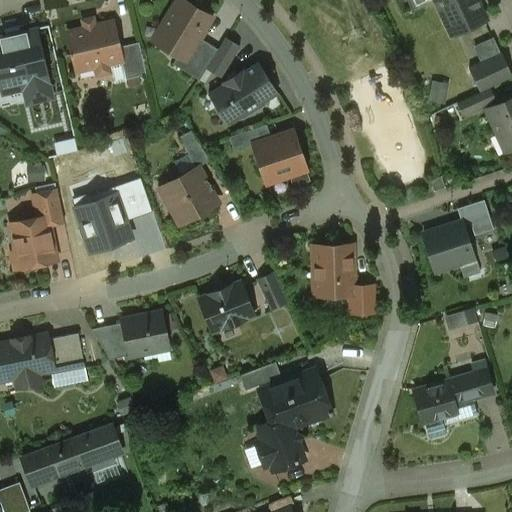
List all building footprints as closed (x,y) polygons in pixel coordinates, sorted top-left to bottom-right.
[(211,18),(182,0),(178,0),(163,25),(170,30),(160,45),(178,56),(185,60),(199,38),(211,18)] [(406,0),(413,13),(437,2),(435,0),(406,0)] [(435,0),(437,2),(452,34),(484,20),(475,0),(435,0)] [(113,22),(67,32),(77,72),(94,68),(95,70),(99,75),(107,73),(109,67),(109,65),(122,62),(119,48),(113,22)] [(35,32),(18,36),(18,38),(9,40),(8,38),(0,39),(0,81),(1,85),(3,93),(24,88),(27,103),(51,98),(35,32)] [(199,38),(185,60),(178,56),(173,64),(199,81),(218,50),(199,38)] [(139,43),(119,48),(122,62),(126,80),(146,75),(139,43)] [(500,53),(469,68),(480,92),(490,88),(511,78),(500,53)] [(210,92),(230,125),(279,95),(258,62),(210,92)] [(480,92),(457,103),(463,116),(496,101),(490,88),(480,92)] [(511,98),(487,110),(500,139),(506,136),(511,149),(511,148),(511,98)] [(267,125),(243,133),(247,146),(253,144),(271,137),(267,125)] [(271,137),(253,144),(267,184),(289,176),(306,171),(305,168),(292,130),(271,137)] [(210,160),(191,131),(179,137),(196,168),(197,167),(210,160)] [(243,133),(230,137),(234,150),(247,146),(243,133)] [(196,168),(164,185),(167,190),(170,206),(181,216),(184,222),(217,204),(210,191),(212,190),(210,184),(206,179),(204,180),(197,167),(196,168)] [(306,171),(289,176),(289,177),(290,176),(293,186),(309,180),(306,171)] [(441,176),(430,180),(434,191),(445,188),(441,176)] [(117,193),(126,220),(152,212),(140,178),(115,187),(117,193)] [(57,190),(32,196),(37,219),(47,217),(48,225),(64,222),(57,190)] [(75,208),(91,252),(132,238),(126,220),(117,193),(75,208)] [(470,222),(474,236),(493,229),(489,216),(470,222)] [(37,219),(10,225),(19,266),(25,270),(35,268),(38,263),(46,262),(50,256),(55,255),(48,225),(47,217),(37,219)] [(461,222),(423,235),(435,272),(459,265),(459,263),(473,258),(461,222)] [(353,287),(352,246),(314,246),(315,294),(350,294),(353,293),(353,287)] [(287,302),(273,273),(257,281),(270,310),(287,302)] [(240,282),(199,298),(212,332),(254,316),(240,282)] [(373,286),(353,287),(353,293),(350,294),(350,313),(374,312),(373,286)] [(447,312),(453,335),(482,327),(476,305),(447,312)] [(161,312),(121,320),(122,323),(129,356),(129,359),(169,350),(161,312)] [(122,323),(91,330),(110,360),(129,356),(122,323)] [(78,333),(46,340),(52,370),(51,370),(52,375),(85,369),(78,333)] [(28,337),(13,340),(13,342),(0,345),(0,379),(0,380),(16,377),(18,387),(39,383),(37,373),(51,370),(52,370),(46,340),(46,336),(28,339),(28,337)] [(275,362),(239,375),(245,390),(277,378),(271,363),(275,362)] [(484,362),(473,364),(476,372),(486,369),(484,362)] [(315,369),(259,390),(270,421),(285,416),(286,416),(291,428),(292,428),(332,413),(315,369)] [(486,369),(476,372),(483,396),(493,393),(486,369)] [(476,372),(415,389),(414,389),(424,425),(425,424),(442,419),(444,425),(477,415),(472,399),(483,396),(476,372)] [(270,421),(257,426),(273,471),(304,459),(298,443),(302,437),(293,431),(292,428),(291,428),(286,416),(285,416),(270,421)] [(442,419),(425,424),(429,437),(431,439),(445,435),(446,432),(444,425),(442,419)] [(110,424),(59,443),(65,460),(28,473),(33,485),(121,453),(110,424)] [(59,443),(22,456),(28,473),(65,460),(59,443)] [(19,483),(0,489),(0,511),(26,511),(29,511),(19,483)]
